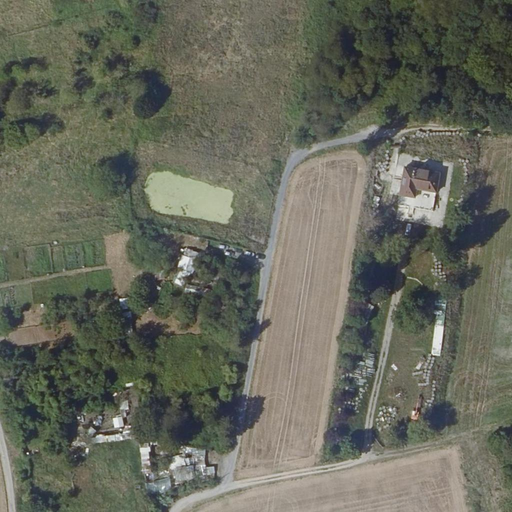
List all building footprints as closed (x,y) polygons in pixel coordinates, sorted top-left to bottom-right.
[(407,201),(408,192),(412,193),(432,197),(435,177),(400,171),(395,199),(407,201)] [(184,249),(183,258),(195,258),(195,249),(184,249)] [(149,266),(148,278),(161,279),(161,267),(149,266)] [(435,302),(432,329),(441,330),(444,303),(435,302)] [(114,433),(94,436),(95,443),(115,440),(114,433)] [(193,447),(193,457),(205,457),(205,446),(193,447)] [(172,465),(186,462),(184,453),(170,456),(172,465)] [(184,464),(184,476),(194,475),(193,464),(184,464)] [(156,491),(172,487),(170,476),(153,480),(156,491)]
